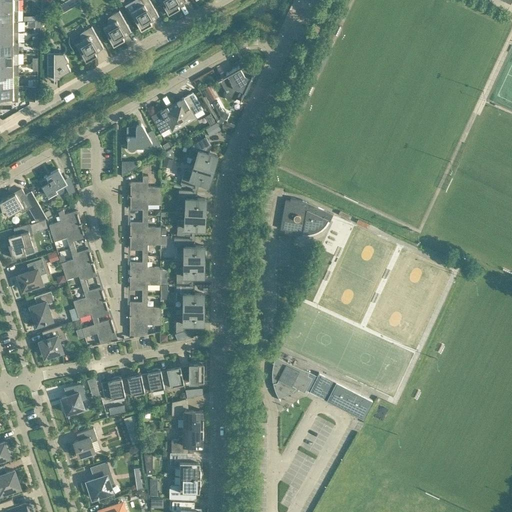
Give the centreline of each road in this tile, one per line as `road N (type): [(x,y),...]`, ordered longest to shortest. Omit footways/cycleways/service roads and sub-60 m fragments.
road 1 (residential): [(282,51),(226,185),(221,338)]
road 2 (residential): [(227,0),(0,130)]
road 3 (residential): [(90,129),(241,44),(282,51)]
road 4 (residential): [(29,378),(221,338)]
road 5 (residential): [(221,338),(218,511)]
road 6 (residential): [(96,192),(112,199),(116,212),(112,274),(90,204)]
road 7 (residential): [(75,511),(29,378)]
road 8 (residential): [(6,383),(51,511)]
